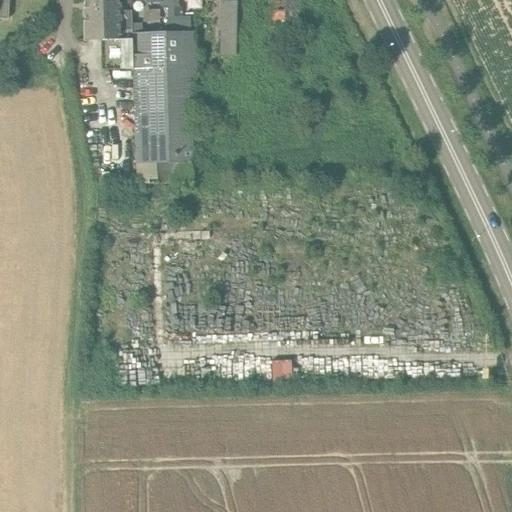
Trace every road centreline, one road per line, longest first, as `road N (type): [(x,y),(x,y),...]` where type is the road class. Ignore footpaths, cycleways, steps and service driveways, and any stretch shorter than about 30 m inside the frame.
road 1 (track): [(75,511),(79,195),(62,56)]
road 2 (tertiary): [(511,280),(378,0)]
